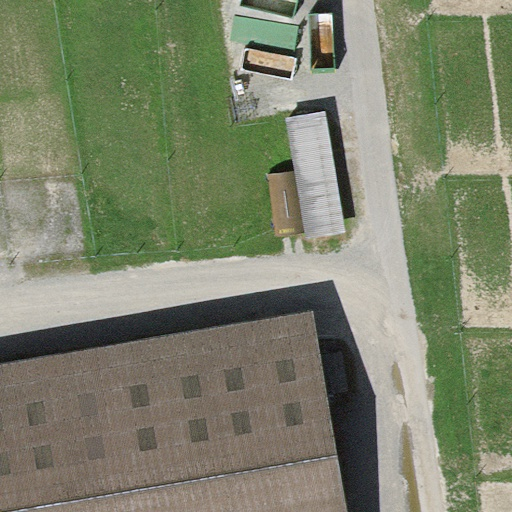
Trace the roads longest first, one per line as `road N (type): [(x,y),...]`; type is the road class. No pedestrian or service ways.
road 1 (track): [(351,0),(427,511)]
road 2 (unknown): [(0,311),(138,266),(380,224)]
